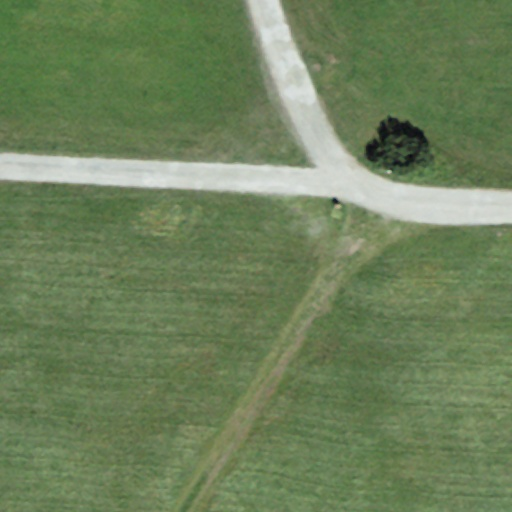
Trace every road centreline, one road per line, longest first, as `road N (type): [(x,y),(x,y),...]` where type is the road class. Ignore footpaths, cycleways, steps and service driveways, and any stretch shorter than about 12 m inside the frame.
road 1 (track): [(0,170),(333,188)]
road 2 (track): [(264,0),(333,188)]
road 3 (track): [(333,188),(511,198)]
